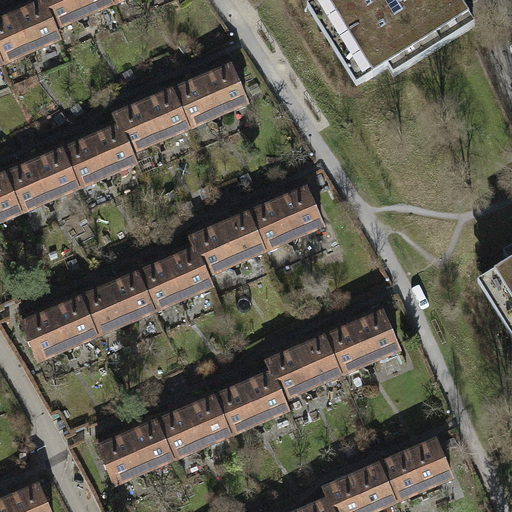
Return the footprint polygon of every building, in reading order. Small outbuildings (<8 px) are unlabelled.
[(40,0),(12,12),(30,53),(58,41),(53,30),(40,0)] [(40,0),(53,30),(83,17),(75,0),(40,0)] [(108,0),(75,0),(83,17),(110,6),(108,0)] [(318,0),(317,1),(366,81),(469,18),(457,0),(318,0)] [(0,62),(1,65),(30,53),(12,12),(0,16),(0,62)] [(227,64),(199,76),(217,117),(245,106),(227,64)] [(186,130),(217,117),(199,76),(168,88),(186,130)] [(168,88),(141,100),(159,142),(186,130),(168,88)] [(130,155),(159,142),(141,100),(112,113),(117,124),(130,155)] [(117,124),(88,136),(106,178),(134,166),(130,155),(117,124)] [(78,190),(106,178),(88,136),(60,149),(78,190)] [(60,149),(30,161),(48,203),(78,190),(60,149)] [(21,214),(48,203),(30,161),(3,173),(21,214)] [(3,173),(0,174),(0,222),(21,214),(3,173)] [(304,185),(274,198),(292,240),(322,227),(304,185)] [(246,210),(263,252),(292,240),(274,198),(246,210)] [(246,210),(216,222),(234,264),(263,252),(246,210)] [(205,276),(234,264),(216,222),(187,234),(193,246),(205,276)] [(193,246),(164,258),(181,300),(210,288),(205,276),(193,246)] [(153,312),(181,300),(164,258),(136,270),(153,312)] [(511,261),(487,278),(511,317),(511,261)] [(136,270),(107,282),(124,324),(153,312),(136,270)] [(96,335),(124,324),(107,282),(79,294),(96,335)] [(79,294),(50,306),(68,347),(96,335),(79,294)] [(39,359),(68,347),(50,306),(22,318),(39,359)] [(381,309),(350,322),(368,364),(398,351),(381,309)] [(338,376),(368,364),(350,322),(320,335),(338,376)] [(320,335),(294,346),(311,388),(338,376),(320,335)] [(283,400),(311,388),(294,346),(265,358),(270,370),(283,400)] [(270,370),(240,382),(258,424),(288,411),(283,400),(270,370)] [(231,435),(258,424),(240,382),(213,394),(231,435)] [(213,394),(182,407),(200,448),(231,435),(213,394)] [(172,460),(200,448),(182,407),(154,419),(172,460)] [(154,419),(124,431),(142,473),(172,460),(154,419)] [(114,485),(142,473),(124,431),(97,443),(114,485)] [(436,445),(408,456),(423,492),(451,480),(436,445)] [(396,504),(423,492),(408,456),(381,468),(396,504)] [(381,468),(351,480),(364,511),(375,511),(396,504),(381,468)] [(334,511),(364,511),(351,480),(325,491),(330,502),(334,511)] [(49,511),(36,481),(6,494),(14,511),(49,511)] [(0,511),(14,511),(6,494),(0,496),(0,511)] [(334,511),(330,502),(305,511),(334,511)]
